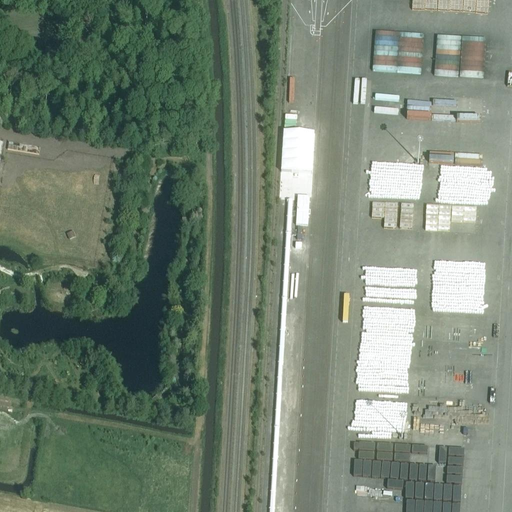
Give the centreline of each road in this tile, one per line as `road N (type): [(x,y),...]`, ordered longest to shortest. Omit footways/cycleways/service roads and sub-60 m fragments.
road 1 (unknown): [(334,511),(363,0)]
road 2 (unknown): [(511,250),(494,511)]
